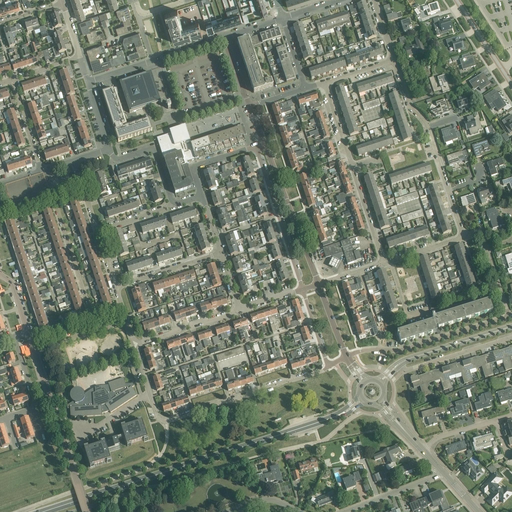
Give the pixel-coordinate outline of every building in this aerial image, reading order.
[(18,2),(16,3),(14,0),(10,0),(12,4),(13,10),(20,8),(18,2)] [(82,6),(79,0),(72,3),(74,8),(82,6)] [(285,0),(288,8),(294,6),(292,0),(285,0)] [(118,6),(116,1),(108,3),(110,9),(118,6)] [(264,2),(254,5),(256,11),(266,7),(264,2)] [(440,10),(437,2),(428,5),(429,9),(426,10),(428,16),(438,13),(437,11),(440,10)] [(351,14),(367,9),(365,3),(357,5),(358,8),(353,10),(352,6),(349,7),(351,14)] [(84,11),(82,6),(74,8),(76,14),(84,11)] [(129,19),(131,18),(128,7),(117,11),(118,17),(119,17),(119,18),(119,19),(120,20),(121,21),(122,21),(123,21),(129,19)] [(266,7),(256,11),(258,16),(267,13),(266,7)] [(360,17),(369,14),(367,9),(351,14),(352,16),(359,14),(360,17)] [(178,13),(177,10),(165,14),(166,17),(166,19),(167,18),(169,24),(168,24),(169,29),(171,28),(172,32),(171,33),(174,43),(177,42),(177,43),(179,42),(178,41),(178,40),(184,39),(184,40),(185,40),(187,39),(189,39),(188,37),(191,36),(191,38),(195,36),(195,35),(198,34),(198,36),(202,34),(198,22),(195,23),(196,25),(181,30),(176,14),(178,13)] [(86,17),(84,11),(76,14),(77,20),(86,17)] [(239,12),(233,13),(236,23),(242,22),(239,12)] [(347,12),(341,14),(345,25),(347,24),(347,25),(350,24),(347,12)] [(391,12),(385,13),(387,17),(386,17),(388,23),(402,18),(401,13),(392,16),(391,12)] [(233,13),(227,15),(228,18),(231,25),(236,23),(233,13)] [(51,23),(60,20),(58,14),(49,17),(51,23)] [(341,14),(336,16),(340,27),(343,26),(343,25),(345,25),(341,14)] [(362,23),(371,20),(369,14),(360,17),(358,18),(359,21),(361,20),(362,23)] [(336,16),(331,17),(334,28),(336,27),(337,28),(340,27),(336,16)] [(222,17),(216,19),(217,22),(219,29),(225,27),(223,20),(222,17)] [(331,17),(326,19),(330,31),(333,30),(333,29),(334,28),(331,17)] [(442,17),(433,20),(434,25),(438,24),(440,30),(439,30),(440,35),(448,33),(447,31),(452,29),(449,20),(443,22),(442,17)] [(39,28),(38,26),(36,19),(30,21),(34,31),(33,31),(34,31),(40,30),(41,33),(44,32),(42,27),(39,28)] [(133,29),(129,19),(123,21),(124,26),(116,29),(118,34),(133,29)] [(216,19),(211,21),(211,23),(214,31),(219,29),(217,22),(216,19)] [(326,19),(321,21),(324,31),(326,31),(327,32),(330,31),(326,19)] [(404,33),(412,30),(408,19),(403,20),(403,22),(397,24),(399,27),(402,26),(404,33)] [(55,28),(57,28),(62,26),(60,20),(51,23),(52,27),(54,26),(55,28)] [(86,33),(90,32),(88,27),(93,25),(91,20),(84,22),(79,23),(83,34),(86,33)] [(364,28),(373,26),(371,20),(362,23),(364,28)] [(33,31),(34,31),(30,21),(24,23),(28,33),(33,31)] [(211,21),(205,23),(208,33),(214,31),(211,23),(211,21)] [(321,21),(315,22),(319,34),(323,33),(322,32),(324,31),(321,21)] [(295,32),(303,29),(301,23),(293,26),(295,32)] [(18,31),(21,30),(19,24),(16,26),(17,29),(14,30),(14,29),(11,30),(10,27),(9,28),(9,27),(4,29),(6,36),(11,34),(15,33),(18,31)] [(375,31),(373,26),(364,28),(366,34),(375,31)] [(305,35),(303,29),(295,32),(297,38),(305,35)] [(97,35),(95,30),(90,32),(86,33),(90,44),(105,39),(103,33),(97,35)] [(376,37),(375,31),(366,34),(368,40),(376,37)] [(52,42),(62,39),(60,33),(50,37),(52,42)] [(136,46),(142,44),(139,34),(124,38),(123,42),(124,45),(129,43),(134,41),(136,46)] [(260,35),(248,39),(251,47),(262,44),(260,35)] [(299,43),(307,41),(305,35),(297,38),(299,43)] [(401,46),(407,44),(405,37),(399,39),(401,46)] [(424,55),(424,53),(419,38),(415,40),(416,45),(405,49),(407,57),(412,55),(419,53),(419,54),(420,54),(421,56),(424,55)] [(454,38),(445,41),(448,48),(452,46),(454,52),(466,48),(461,39),(455,41),(454,38)] [(54,48),(64,45),(62,39),(52,42),(54,48)] [(248,39),(237,43),(254,93),(273,87),(271,81),(263,84),(251,47),(248,39)] [(309,46),(307,41),(299,43),(301,49),(309,46)] [(129,54),(129,55),(131,60),(146,55),(142,44),(136,46),(133,47),(135,52),(129,54)] [(374,49),(377,58),(383,56),(379,44),(376,45),(377,48),(374,49)] [(64,45),(53,49),(55,57),(60,56),(59,53),(66,51),(66,50),(66,48),(65,48),(64,45)] [(105,51),(104,48),(104,47),(102,45),(87,51),(90,61),(97,59),(95,54),(105,51)] [(311,52),(309,46),(301,49),(302,55),(311,52)] [(374,49),(368,51),(371,59),(377,58),(374,49)] [(115,65),(126,61),(122,50),(116,52),(117,54),(113,56),(113,57),(109,58),(110,59),(112,65),(115,64),(115,65)] [(368,51),(363,53),(365,61),(371,59),(368,51)] [(313,58),(311,52),(302,55),(304,61),(313,58)] [(363,53),(357,55),(359,63),(365,61),(363,53)] [(463,59),(460,60),(463,70),(475,66),(472,56),(470,57),(469,54),(462,56),(463,59)] [(357,55),(351,57),(354,65),(359,63),(357,55)] [(16,56),(13,57),(14,60),(13,60),(15,64),(12,65),(14,71),(20,69),(18,63),(17,59),(16,56)] [(38,62),(40,62),(38,56),(36,56),(36,57),(30,59),(32,65),(38,63),(38,62)] [(351,57),(345,59),(348,67),(354,65),(351,57)] [(97,59),(90,61),(94,72),(109,67),(107,61),(101,63),(100,58),(97,59)] [(340,58),(337,59),(340,70),(346,68),(343,59),(341,60),(340,58)] [(338,61),(332,63),(334,71),(340,70),(338,61)] [(332,63),(326,65),(329,73),(334,71),(332,63)] [(12,72),(10,67),(9,65),(2,67),(5,74),(12,72)] [(326,65),(320,67),(323,75),(329,73),(326,65)] [(320,67),(314,69),(317,77),(323,75),(320,67)] [(314,69),(309,71),(311,79),(317,77),(314,69)] [(69,76),(67,70),(59,73),(61,79),(69,76)] [(491,85),(483,73),(469,82),(472,87),(476,84),(481,91),(491,85)] [(148,74),(120,83),(120,84),(120,83),(130,113),(129,113),(158,104),(156,100),(159,99),(156,90),(159,89),(158,85),(155,86),(152,77),(152,78),(149,79),(148,74)] [(391,75),(385,77),(388,85),(393,83),(391,75)] [(441,89),(443,93),(450,91),(444,75),(437,78),(439,82),(440,87),(437,88),(433,77),(429,78),(434,93),(438,91),(441,89)] [(63,84),(71,82),(69,76),(61,79),(63,84)] [(385,77),(379,79),(382,87),(388,85),(385,77)] [(47,85),(45,78),(39,80),(42,87),(47,85)] [(379,79),(373,81),(376,89),(382,87),(379,79)] [(36,89),(42,87),(39,80),(33,82),(36,89)] [(373,81),(368,83),(370,91),(376,89),(373,81)] [(30,91),(36,89),(33,82),(27,83),(30,91)] [(73,88),(71,82),(63,84),(65,90),(73,88)] [(24,93),(30,91),(27,83),(21,85),(24,93)] [(368,83),(362,85),(365,93),(370,91),(368,83)] [(362,85),(356,86),(359,95),(365,93),(362,85)] [(75,94),(73,88),(65,90),(67,96),(75,94)] [(345,93),(343,88),(335,90),(337,96),(345,93)] [(7,90),(1,92),(4,100),(10,98),(7,90)] [(113,90),(102,93),(113,127),(115,127),(116,130),(115,131),(118,142),(152,131),(148,120),(123,128),(123,126),(125,126),(113,90)] [(347,99),(345,93),(337,96),(339,102),(347,99)] [(397,93),(388,96),(390,102),(399,99),(397,93)] [(489,93),(483,97),(489,106),(492,103),(498,112),(506,106),(497,93),(491,97),(489,93)] [(314,101),(318,100),(316,94),(310,96),(313,105),(315,105),(314,101)] [(313,108),(313,105),(310,96),(304,98),(306,104),(309,103),(310,107),(310,106),(311,109),(313,108)] [(465,96),(456,99),(459,109),(461,108),(462,110),(461,110),(461,111),(464,110),(465,113),(470,112),(465,96)] [(64,107),(76,103),(74,97),(67,99),(68,102),(63,104),(64,107)] [(306,106),(306,104),(304,98),(297,100),(299,106),(301,111),(298,112),(300,117),(305,115),(303,109),(304,109),(303,107),(306,106)] [(349,105),(347,99),(339,102),(341,108),(349,105)] [(400,105),(399,99),(390,102),(392,108),(400,105)] [(439,105),(440,108),(430,112),(436,117),(449,112),(445,99),(435,103),(436,106),(439,105)] [(291,108),(293,107),(291,101),(287,102),(287,103),(286,103),(287,105),(282,107),(281,104),(272,107),(274,114),(291,108)] [(30,111),(37,109),(35,103),(28,106),(30,111)] [(70,111),(77,109),(76,103),(64,107),(65,110),(69,108),(70,111)] [(351,111),(351,110),(349,105),(341,108),(342,113),(351,111)] [(400,105),(392,108),(394,113),(402,111),(400,105)] [(42,110),(41,108),(37,109),(30,111),(32,117),(39,115),(38,112),(42,110)] [(292,111),(291,111),(291,108),(274,114),(276,120),(282,118),(281,115),(292,111)] [(72,117),(79,114),(77,109),(70,111),(72,117)] [(14,110),(7,113),(9,118),(16,116),(14,110)] [(310,123),(323,119),(321,113),(320,113),(320,111),(314,113),(309,114),(310,116),(314,115),(314,116),(315,115),(316,118),(313,119),(313,120),(309,121),(310,123)] [(344,119),(353,116),(351,111),(342,113),(344,119)] [(402,111),(394,113),(396,119),(404,116),(402,111)] [(74,123),(77,122),(81,120),(79,114),(72,117),(68,118),(69,121),(73,120),(74,123)] [(34,123),(41,121),(39,115),(32,117),(34,123)] [(16,116),(9,118),(11,124),(18,122),(16,116)] [(295,122),(293,117),(287,119),(288,120),(287,120),(285,116),(282,118),(276,120),(278,126),(287,123),(287,125),(295,122)] [(353,116),(344,119),(346,125),(355,122),(353,116)] [(404,116),(396,119),(398,125),(406,122),(404,116)] [(464,124),(464,125),(465,128),(465,127),(466,131),(469,130),(470,135),(478,133),(477,131),(482,129),(478,117),(473,119),(473,120),(464,123),(464,124)] [(509,117),(502,122),(504,126),(506,124),(511,132),(511,120),(511,121),(509,117)] [(319,127),(325,125),(323,119),(310,123),(311,126),(314,125),(315,125),(318,124),(319,127)] [(43,126),(41,121),(34,123),(35,129),(43,126)] [(18,122),(11,124),(13,130),(20,128),(18,122)] [(78,131),(86,128),(84,122),(76,125),(78,131)] [(297,126),(296,122),(295,122),(287,125),(288,127),(279,130),(281,136),(287,134),(291,133),(290,129),(293,128),(293,127),(297,126)] [(355,122),(346,125),(348,130),(356,128),(355,122)] [(406,122),(398,125),(400,131),(408,128),(406,122)] [(314,136),(327,131),(325,125),(319,127),(320,130),(317,132),(317,131),(309,134),(310,137),(314,136)] [(45,132),(43,127),(43,126),(35,129),(37,135),(45,132)] [(453,130),(452,127),(441,131),(443,138),(444,144),(453,141),(458,139),(457,139),(461,138),(459,133),(456,134),(454,130),(453,130)] [(20,128),(13,130),(15,136),(22,134),(20,128)] [(80,137),(88,134),(86,128),(78,131),(80,137)] [(232,148),(246,143),(241,128),(227,133),(232,148)] [(358,133),(356,128),(348,130),(350,136),(358,133)] [(410,134),(408,128),(400,131),(402,136),(410,134)] [(54,138),(53,136),(53,133),(52,130),(51,130),(49,131),(45,132),(37,135),(40,143),(47,140),(45,135),(50,134),(52,139),(54,138)] [(172,134),(157,139),(175,194),(193,189),(191,183),(193,182),(187,163),(195,160),(191,145),(191,144),(190,142),(190,141),(188,136),(188,137),(179,140),(176,131),(171,132),(172,134)] [(323,140),(325,139),(329,138),(327,131),(314,136),(315,138),(322,136),(323,140)] [(225,150),(232,148),(227,133),(221,135),(225,150)] [(22,134),(15,136),(16,142),(23,139),(22,134)] [(82,142),(90,140),(88,134),(80,137),(82,142)] [(298,134),(288,137),(287,134),(281,136),(283,142),(298,137),(298,134)] [(410,134),(402,136),(403,142),(412,139),(410,134)] [(212,154),(225,150),(221,135),(207,139),(209,147),(212,154)] [(293,142),(299,140),(298,137),(283,142),(285,148),(291,146),(290,143),(293,142)] [(385,139),(387,147),(393,145),(390,137),(385,139)] [(23,139),(16,142),(18,148),(25,145),(23,139)] [(70,153),(68,149),(71,148),(67,139),(64,140),(66,146),(61,147),(64,155),(70,153)] [(198,139),(190,142),(191,144),(191,145),(195,160),(205,156),(203,149),(200,141),(199,142),(198,139)] [(205,156),(212,154),(209,147),(207,139),(200,141),(203,149),(205,156)] [(381,149),(387,147),(385,139),(379,141),(381,149)] [(75,151),(77,151),(76,147),(83,145),(84,148),(92,146),(90,140),(82,142),(73,145),(75,151)] [(321,144),(320,144),(318,145),(320,151),(314,153),(315,156),(320,154),(333,150),(331,144),(330,141),(321,144)] [(376,151),(381,149),(379,141),(373,143),(376,151)] [(483,149),(484,150),(484,149),(487,148),(485,142),(487,141),(477,144),(476,145),(472,146),(476,159),(482,157),(482,156),(481,157),(479,150),(483,149)] [(370,153),(376,151),(373,143),(367,145),(370,153)] [(364,155),(370,153),(367,145),(362,147),(364,155)] [(58,157),(64,155),(61,147),(55,149),(58,157)] [(359,157),(364,155),(362,147),(356,148),(359,157)] [(22,156),(26,167),(32,165),(29,158),(26,159),(24,153),(27,152),(27,149),(20,151),(22,156)] [(52,159),(58,157),(55,149),(50,151),(52,159)] [(303,151),(294,154),(292,150),(286,152),(288,158),(304,153),(303,151)] [(336,156),(333,150),(320,154),(321,157),(328,155),(329,158),(327,159),(328,162),(335,160),(334,157),(336,156)] [(46,161),(52,159),(50,151),(43,153),(46,161)] [(446,157),(449,166),(456,164),(456,162),(459,161),(459,163),(460,163),(458,158),(463,156),(465,163),(469,162),(466,151),(446,157)] [(305,156),(304,153),(288,158),(290,165),(297,163),(295,159),(305,156)] [(21,161),(18,162),(20,169),(26,167),(22,156),(20,157),(21,161)] [(241,167),(251,164),(249,158),(240,161),(241,164),(233,166),(232,163),(229,164),(231,170),(234,169),(241,167)] [(18,162),(14,163),(13,159),(11,160),(12,163),(14,171),(20,169),(18,162)] [(149,159),(143,161),(146,171),(153,169),(149,159)] [(491,177),(496,175),(497,175),(495,167),(499,166),(499,167),(500,167),(499,167),(503,166),(501,159),(487,164),(491,177)] [(340,160),(328,164),(330,168),(336,166),(337,168),(329,171),(330,174),(331,173),(344,169),(342,163),(341,163),(340,160)] [(140,171),(146,169),(143,161),(137,163),(140,171)] [(303,170),(302,165),(299,165),(298,162),(297,163),(290,165),(292,171),(295,170),(296,173),(303,170)] [(8,173),(14,171),(12,163),(6,165),(8,173)] [(134,173),(140,171),(137,163),(131,165),(134,173)] [(235,175),(234,169),(231,170),(229,164),(226,165),(228,171),(230,176),(235,175)] [(242,173),(253,169),(251,164),(241,167),(242,172),(242,173)] [(429,164),(423,166),(426,174),(432,172),(429,164)] [(128,175),(134,173),(131,165),(125,167),(128,175)] [(423,166),(417,168),(420,176),(426,174),(423,166)] [(118,178),(128,175),(125,167),(119,169),(119,170),(116,171),(118,178)] [(205,178),(214,175),(212,168),(208,169),(209,171),(204,172),(205,178)] [(417,168),(412,170),(414,178),(420,176),(417,168)] [(244,179),(250,177),(254,175),(253,169),(242,173),(243,176),(244,179)] [(344,169),(331,173),(332,176),(336,175),(337,178),(346,175),(344,169)] [(412,170),(406,171),(409,180),(414,178),(412,170)] [(406,171),(400,173),(403,182),(409,180),(406,171)] [(400,173),(394,175),(397,183),(403,182),(400,173)] [(106,177),(103,177),(102,175),(94,177),(96,183),(104,181),(107,180),(106,177)] [(207,184),(214,182),(216,181),(214,175),(205,178),(207,184)] [(313,176),(307,178),(305,175),(299,177),(301,183),(314,179),(313,176)] [(332,186),(348,181),(346,175),(337,178),(333,179),(335,184),(332,185),(332,186)] [(394,175),(389,177),(391,185),(397,183),(394,175)] [(374,181),(372,176),(364,178),(366,184),(374,181)] [(511,178),(502,182),(502,181),(495,184),(497,190),(507,187),(508,192),(511,190),(511,178)] [(308,184),(315,182),(314,179),(301,183),(303,189),(309,187),(308,184)] [(151,191),(159,188),(157,182),(155,183),(154,180),(148,182),(151,191)] [(251,188),(258,186),(256,180),(249,182),(251,188)] [(98,189),(106,187),(104,181),(96,183),(98,189)] [(343,189),(350,187),(348,181),(332,186),(335,185),(336,188),(342,186),(343,189)] [(376,187),(374,181),(366,184),(368,190),(376,187)] [(255,193),(260,192),(258,186),(251,188),(247,190),(249,195),(243,197),(237,199),(238,202),(247,199),(256,196),(255,193)] [(438,192),(436,186),(428,189),(430,194),(438,192)] [(477,190),(477,191),(480,200),(482,204),(486,203),(484,198),(489,196),(490,197),(494,196),(493,195),(495,195),(494,191),(492,192),(490,186),(483,189),(478,191),(477,190)] [(103,198),(109,196),(106,187),(98,189),(100,195),(102,195),(103,198)] [(314,189),(310,190),(309,187),(303,189),(305,195),(311,193),(315,192),(314,192),(319,190),(318,188),(314,189)] [(338,201),(346,198),(345,196),(352,193),(350,187),(343,189),(344,193),(338,195),(339,196),(336,197),(337,201),(338,201)] [(369,195),(378,193),(376,187),(368,190),(369,195)] [(153,197),(161,194),(159,188),(151,191),(153,197)] [(218,193),(211,195),(213,201),(220,199),(221,198),(220,198),(222,197),(221,192),(218,193)] [(440,197),(438,192),(430,194),(432,200),(440,197)] [(307,201),(313,199),(311,193),(305,195),(307,201)] [(371,201),(380,198),(378,193),(369,195),(371,201)] [(161,194),(153,197),(155,203),(163,200),(161,194)] [(461,198),(460,199),(462,202),(461,202),(463,208),(463,207),(467,205),(469,204),(469,205),(476,203),(473,195),(473,194),(467,196),(467,197),(461,199),(461,198)] [(254,206),(263,203),(262,197),(255,199),(256,203),(253,204),(254,206)] [(323,206),(322,203),(320,199),(319,200),(319,197),(313,199),(307,201),(309,207),(312,206),(313,209),(323,206)] [(442,203),(440,198),(440,197),(432,200),(433,206),(442,203)] [(354,199),(349,201),(348,201),(347,198),(346,198),(338,201),(340,205),(346,203),(348,208),(351,207),(356,205),(354,199)] [(382,204),(380,198),(371,201),(373,207),(382,204)] [(138,207),(141,206),(139,199),(130,202),(133,210),(139,208),(138,207)] [(215,207),(219,205),(222,204),(220,199),(213,201),(215,207)] [(80,207),(78,200),(70,202),(72,209),(80,207)] [(127,212),(133,210),(130,202),(129,200),(123,202),(124,204),(127,212)] [(241,210),(239,205),(238,202),(232,204),(233,207),(237,206),(238,211),(241,210)] [(256,212),(265,209),(263,203),(254,206),(256,212)] [(444,209),(442,203),(433,206),(435,212),(444,209)] [(121,214),(127,212),(124,204),(118,206),(121,214)] [(383,210),(382,204),(373,207),(375,213),(383,210)] [(345,215),(358,211),(356,205),(351,207),(352,210),(344,213),(345,215)] [(115,216),(121,214),(118,206),(112,208),(115,216)] [(225,206),(217,209),(218,211),(216,212),(218,218),(228,214),(226,206),(225,206)] [(324,209),(323,206),(313,209),(314,212),(311,213),(313,219),(319,217),(322,216),(320,210),(324,209)] [(82,213),(80,207),(72,209),(75,216),(82,213)] [(43,211),(44,215),(45,218),(53,216),(50,208),(43,211)] [(109,218),(115,216),(112,208),(109,209),(106,210),(109,218)] [(191,219),(192,218),(197,217),(196,216),(199,215),(197,209),(194,210),(194,208),(188,210),(191,219)] [(503,226),(501,219),(499,220),(498,218),(499,218),(497,211),(496,211),(495,208),(485,211),(489,221),(490,221),(493,229),(500,227),(501,227),(501,226),(503,226)] [(260,217),(267,214),(265,209),(256,212),(258,217),(260,217)] [(446,215),(444,209),(435,212),(437,217),(446,215)] [(185,221),(191,219),(188,210),(182,212),(185,221)] [(377,218),(385,216),(383,210),(375,213),(377,218)] [(179,223),(185,221),(182,212),(176,214),(179,223)] [(84,221),(84,220),(82,213),(75,216),(77,223),(84,221)] [(231,213),(218,218),(220,223),(231,220),(230,217),(232,217),(231,213)] [(172,225),(179,223),(176,214),(170,216),(171,220),(168,220),(170,227),(173,226),(172,225)] [(447,220),(446,215),(437,217),(439,223),(447,220)] [(47,225),(55,222),(53,216),(45,218),(47,225)] [(379,224),(387,221),(385,216),(377,218),(379,224)] [(329,218),(320,221),(319,217),(313,219),(315,225),(330,221),(329,218)] [(170,227),(168,220),(166,221),(164,218),(158,220),(161,228),(167,226),(168,228),(170,227)] [(231,220),(220,223),(222,229),(229,227),(228,223),(229,224),(235,222),(234,219),(231,220)] [(158,220),(152,222),(155,230),(161,228),(158,220)] [(323,229),(322,226),(329,224),(330,223),(330,220),(330,221),(315,225),(317,231),(323,229)] [(449,226),(447,220),(439,223),(441,229),(449,226)] [(26,224),(25,221),(15,224),(14,221),(6,223),(8,230),(16,228),(23,225),(26,224)] [(87,227),(84,221),(77,223),(79,230),(87,227)] [(389,227),(387,221),(379,224),(381,230),(389,227)] [(57,229),(55,222),(47,225),(50,232),(57,229)] [(152,222),(146,224),(149,232),(155,230),(152,222)] [(263,232),(272,229),(270,223),(267,224),(263,226),(264,229),(259,231),(257,228),(250,230),(252,236),(253,236),(260,233),(263,232)] [(141,227),(138,228),(140,234),(143,233),(143,234),(149,232),(146,224),(140,226),(141,227)] [(204,231),(202,225),(194,228),(196,234),(204,231)] [(451,232),(449,226),(441,229),(443,235),(451,232)] [(81,237),(89,234),(87,227),(79,230),(81,237)] [(16,228),(8,230),(10,237),(18,234),(16,228)] [(319,237),(332,233),(331,231),(328,232),(327,228),(323,229),(317,231),(319,237)] [(426,228),(420,230),(423,238),(429,236),(426,228)] [(59,236),(57,229),(50,232),(52,239),(59,236)] [(265,238),(274,235),(272,229),(263,232),(264,238),(265,238)] [(121,230),(112,232),(114,238),(123,236),(121,230)] [(417,240),(423,238),(420,230),(415,231),(417,240)] [(198,240),(206,237),(204,231),(196,234),(198,240)] [(412,242),(417,240),(415,231),(409,233),(412,242)] [(236,241),(235,238),(233,233),(229,235),(230,237),(225,238),(227,244),(236,241)] [(332,243),(331,240),(333,239),(332,236),(333,236),(332,233),(319,237),(321,244),(322,243),(323,246),(332,243)] [(406,244),(412,242),(409,233),(403,235),(406,244)] [(20,241),(18,234),(10,237),(13,244),(20,241)] [(91,241),(89,234),(81,237),(84,244),(91,241)] [(267,244),(271,242),(276,241),(274,235),(265,238),(267,244)] [(406,244),(403,235),(397,237),(400,245),(406,244)] [(54,246),(62,243),(59,236),(52,239),(54,246)] [(123,236),(114,238),(116,244),(125,242),(123,236)] [(206,237),(198,240),(200,246),(208,243),(206,237)] [(394,247),(400,245),(397,237),(392,239),(394,247)] [(359,251),(354,253),(350,239),(323,248),(323,249),(324,248),(326,257),(332,255),(333,257),(339,260),(341,257),(345,256),(347,265),(357,262),(361,260),(359,251)] [(389,249),(394,247),(392,239),(386,241),(389,249)] [(23,248),(20,241),(13,244),(15,251),(23,248)] [(93,248),(91,241),(84,244),(86,251),(93,248)] [(238,247),(236,241),(227,244),(229,250),(238,247)] [(125,242),(116,244),(118,250),(127,248),(125,242)] [(254,242),(251,242),(254,251),(260,249),(259,246),(256,247),(254,242)] [(64,250),(62,243),(54,246),(56,252),(64,250)] [(208,243),(200,246),(202,252),(210,249),(208,243)] [(462,245),(454,248),(456,253),(464,251),(462,245)] [(272,254),(279,252),(277,246),(271,248),(272,254)] [(231,256),(240,253),(238,247),(229,250),(231,256)] [(15,251),(17,258),(25,255),(23,248),(15,251)] [(96,255),(93,248),(86,251),(88,257),(96,255)] [(118,250),(120,257),(129,254),(127,248),(118,250)] [(185,254),(183,249),(183,248),(180,249),(180,248),(174,250),(176,258),(183,256),(182,255),(185,254)] [(66,257),(64,250),(56,252),(59,260),(66,257)] [(170,260),(176,258),(174,250),(168,252),(170,260)] [(464,251),(456,253),(458,259),(466,256),(464,251)] [(170,260),(168,252),(162,254),(164,262),(170,260)] [(270,262),(277,259),(281,258),(279,252),(272,254),(268,256),(270,262)] [(158,264),(164,262),(162,254),(156,256),(155,254),(152,255),(154,261),(157,260),(158,264)] [(505,257),(502,258),(505,265),(508,264),(509,269),(508,270),(508,273),(511,271),(511,254),(505,256),(505,257)] [(25,255),(17,258),(19,265),(27,262),(25,255)] [(98,262),(96,255),(88,257),(89,260),(82,263),(84,266),(86,266),(90,264),(98,262)] [(150,258),(144,259),(147,268),(153,266),(152,262),(154,261),(152,255),(150,256),(150,258)] [(429,262),(427,256),(419,259),(421,265),(429,262)] [(466,256),(458,259),(460,265),(468,262),(466,256)] [(68,264),(66,257),(59,260),(61,266),(68,264)] [(241,264),(240,261),(244,260),(243,257),(232,261),(234,267),(241,264)] [(337,272),(342,261),(339,260),(333,257),(328,267),(337,272)] [(144,259),(138,261),(141,270),(147,268),(144,259)] [(138,261),(132,263),(135,272),(141,270),(138,261)] [(35,263),(28,266),(27,262),(20,265),(22,272),(36,267),(35,263)] [(93,271),(100,269),(98,262),(90,264),(93,271)] [(431,268),(429,262),(421,265),(422,271),(431,268)] [(462,271),(470,268),(468,262),(460,265),(462,271)] [(126,266),(124,267),(126,273),(128,272),(129,274),(135,272),(132,263),(126,265),(126,266)] [(246,266),(245,263),(241,264),(234,267),(236,273),(246,269),(245,266),(246,266)] [(274,270),(275,272),(285,269),(283,263),(276,265),(277,269),(274,270)] [(71,271),(68,264),(61,266),(63,273),(71,271)] [(200,275),(209,272),(216,270),(215,264),(207,267),(208,269),(200,272),(199,270),(195,271),(197,276),(200,275)] [(32,276),(30,272),(37,270),(36,267),(22,272),(24,278),(32,276)] [(433,274),(431,268),(422,271),(424,276),(433,274)] [(470,268),(462,271),(463,276),(472,273),(470,268)] [(95,278),(102,276),(100,269),(93,271),(95,278)] [(278,277),(287,274),(285,269),(275,272),(276,275),(274,276),(275,277),(275,278),(277,278),(278,277)] [(207,278),(218,275),(216,270),(209,272),(209,275),(206,276),(207,278)] [(378,279),(387,276),(385,270),(376,273),(378,279)] [(65,280),(73,278),(71,271),(63,273),(65,280)] [(196,287),(198,286),(193,271),(188,273),(192,284),(195,283),(196,287)] [(188,288),(193,287),(192,284),(188,273),(183,275),(188,288)] [(472,273),(463,276),(465,282),(474,279),(472,273)] [(284,282),(289,280),(287,274),(278,277),(277,278),(280,286),(285,285),(284,282)] [(426,282),(434,279),(433,274),(424,276),(426,282)] [(188,288),(183,275),(178,276),(183,291),(184,293),(189,292),(188,288)] [(204,285),(205,285),(220,280),(218,275),(207,278),(203,280),(204,285)] [(240,283),(247,281),(245,275),(238,278),(240,283)] [(26,285),(34,283),(32,276),(24,278),(26,285)] [(105,282),(102,276),(95,278),(97,285),(105,282)] [(180,292),(183,291),(178,276),(173,278),(176,288),(179,287),(180,292)] [(389,282),(388,281),(387,276),(378,279),(380,284),(389,282)] [(75,284),(73,278),(65,280),(67,283),(55,287),(56,291),(75,284)] [(176,294),(178,293),(176,288),(173,278),(168,280),(171,289),(174,288),(176,294)] [(344,291),(362,286),(361,283),(360,278),(356,279),(357,284),(353,286),(353,285),(349,287),(347,280),(341,282),(342,285),(344,291)] [(436,285),(434,279),(426,282),(428,288),(436,285)] [(474,279),(465,282),(467,288),(475,285),(474,279)] [(171,291),(171,289),(168,280),(163,281),(165,289),(168,288),(169,292),(171,295),(173,295),(171,291)] [(207,290),(221,285),(220,280),(205,285),(206,288),(207,287),(207,290)] [(166,293),(165,289),(163,281),(158,283),(161,294),(166,293)] [(107,289),(105,283),(105,282),(97,285),(99,292),(107,289)] [(382,290),(390,287),(389,282),(380,284),(382,290)] [(28,292),(36,290),(34,283),(26,285),(28,292)] [(145,290),(146,289),(145,283),(138,285),(139,289),(132,291),(133,297),(146,293),(145,290)] [(162,297),(161,294),(158,283),(152,285),(155,292),(158,291),(159,295),(160,298),(162,297)] [(75,284),(56,291),(57,295),(62,293),(62,292),(69,290),(70,294),(77,291),(75,284)] [(438,291),(436,285),(428,288),(430,294),(438,291)] [(249,295),(252,294),(253,294),(251,286),(248,287),(242,289),(243,295),(248,294),(249,295)] [(358,290),(363,289),(362,286),(344,291),(346,297),(352,295),(351,292),(354,291),(358,290)] [(221,290),(223,290),(222,287),(217,289),(219,296),(223,307),(228,305),(224,294),(222,294),(221,290)] [(384,296),(392,293),(390,287),(382,290),(383,292),(380,293),(381,295),(381,297),(384,296)] [(109,296),(107,289),(99,292),(102,299),(109,296)] [(38,297),(36,290),(28,292),(31,299),(38,297)] [(80,298),(77,291),(70,294),(72,301),(80,298)] [(440,297),(438,291),(430,294),(432,299),(440,297)] [(135,302),(146,298),(145,295),(147,295),(146,293),(133,297),(135,302)] [(386,301),(394,299),(392,293),(384,296),(386,301)] [(223,307),(219,296),(216,297),(215,294),(213,295),(215,301),(217,308),(223,307)] [(365,298),(365,295),(353,299),(352,295),(346,297),(348,304),(365,298)] [(111,303),(109,296),(102,299),(104,306),(111,303)] [(211,296),(208,297),(209,299),(212,310),(217,308),(215,301),(213,301),(211,296)] [(41,304),(38,297),(31,299),(33,306),(41,304)] [(137,307),(147,303),(146,300),(151,299),(150,297),(146,298),(135,302),(137,307)] [(82,305),(80,298),(72,301),(68,302),(69,305),(73,304),(74,308),(82,305)] [(355,304),(366,300),(365,298),(348,304),(350,310),(356,308),(355,304)] [(207,312),(212,310),(209,299),(204,300),(205,304),(207,312)] [(388,307),(396,304),(394,299),(386,301),(388,307)] [(201,301),(196,303),(198,310),(201,310),(202,313),(207,312),(205,304),(202,305),(201,301)] [(280,314),(283,313),(294,309),(300,307),(298,301),(289,304),(290,307),(286,308),(285,305),(278,307),(280,314)] [(493,312),(491,307),(489,301),(435,318),(434,315),(432,316),(433,318),(432,318),(433,321),(397,332),(398,334),(397,334),(397,336),(398,336),(401,343),(437,332),(437,334),(440,334),(438,329),(493,312)] [(114,310),(111,303),(104,306),(106,313),(114,310)] [(149,308),(149,306),(148,303),(147,303),(137,307),(138,312),(146,310),(146,309),(149,308)] [(195,311),(198,310),(196,303),(188,306),(189,309),(191,317),(197,315),(195,311)] [(35,313),(43,310),(41,304),(33,306),(35,313)] [(390,313),(398,310),(396,304),(388,307),(390,313)] [(84,312),(82,305),(74,308),(76,311),(64,315),(65,318),(70,317),(73,316),(77,315),(84,312)] [(180,309),(180,308),(179,305),(176,305),(177,309),(178,310),(181,320),(186,319),(183,308),(180,309)] [(191,317),(189,309),(186,310),(185,307),(183,307),(183,308),(186,319),(191,317)] [(295,313),(288,315),(289,318),(302,314),(300,307),(294,309),(295,313)] [(278,315),(277,313),(276,308),(269,310),(274,325),(277,324),(275,319),(280,318),(279,314),(278,315)] [(45,317),(44,314),(43,310),(35,313),(37,320),(45,317)] [(155,320),(154,317),(151,310),(149,311),(151,317),(151,318),(155,329),(160,327),(157,319),(155,320)] [(171,315),(166,317),(163,310),(160,311),(162,318),(165,325),(170,324),(170,322),(173,321),(171,315)] [(178,310),(175,311),(175,310),(173,311),(174,314),(173,314),(172,315),(171,315),(173,321),(175,320),(176,322),(181,320),(178,310)] [(270,323),(273,322),(269,310),(263,312),(265,319),(268,317),(270,323)] [(353,319),(369,314),(368,311),(358,314),(357,311),(351,313),(353,319)] [(86,319),(84,312),(77,315),(79,322),(86,319)] [(266,322),(265,319),(263,312),(256,314),(260,324),(266,322)] [(374,319),(373,316),(372,313),(353,319),(355,325),(361,323),(360,320),(367,317),(368,320),(370,320),(374,319)] [(261,327),(260,324),(256,314),(250,316),(252,323),(255,322),(257,328),(261,327)] [(300,326),(299,322),(304,320),(302,314),(294,316),(296,321),(290,323),(289,318),(284,320),(287,330),(300,326)] [(155,329),(151,318),(148,318),(147,315),(145,316),(146,319),(150,330),(155,329)] [(165,325),(162,318),(160,319),(159,315),(156,316),(157,319),(160,327),(165,325)] [(47,324),(45,317),(37,320),(40,327),(47,324)] [(145,332),(150,330),(146,319),(143,320),(139,321),(141,328),(143,328),(145,332)] [(248,326),(247,324),(246,319),(239,322),(243,334),(245,333),(246,332),(244,327),(248,326)] [(376,325),(375,322),(374,319),(370,320),(371,323),(362,326),(361,323),(355,325),(357,331),(376,325)] [(55,325),(54,322),(51,323),(47,324),(40,327),(42,334),(50,331),(48,327),(55,325)] [(244,337),(243,334),(239,322),(233,324),(234,327),(231,327),(232,330),(234,329),(235,330),(236,330),(238,329),(241,338),(244,337)] [(232,330),(231,327),(229,328),(228,325),(221,327),(225,340),(229,339),(227,332),(230,331),(230,333),(233,332),(232,330)] [(376,325),(357,331),(359,337),(365,335),(364,332),(373,329),(375,336),(379,334),(376,325)] [(222,341),(225,340),(221,327),(215,329),(217,336),(220,334),(222,341)] [(294,339),(309,335),(307,328),(300,330),(301,333),(293,336),(294,339)] [(212,337),(212,336),(210,331),(204,333),(208,346),(211,345),(209,338),(212,337)] [(208,347),(208,346),(204,333),(197,335),(199,341),(203,340),(204,344),(205,348),(208,347)] [(195,344),(194,340),(192,335),(185,338),(191,355),(194,354),(191,345),(195,344)] [(309,335),(294,339),(295,342),(303,340),(305,343),(311,341),(309,335)] [(188,356),(191,355),(185,338),(179,340),(181,346),(184,345),(188,356)] [(178,347),(181,346),(179,340),(173,342),(178,356),(181,355),(178,347)] [(174,357),(178,356),(173,342),(166,344),(168,350),(172,349),(174,357)] [(306,348),(308,353),(311,364),(318,362),(316,356),(312,357),(309,348),(311,347),(310,344),(305,345),(306,348)] [(509,348),(503,350),(510,370),(511,368),(511,363),(510,358),(511,357),(511,346),(509,347),(509,348)] [(281,367),(276,352),(275,348),(271,349),(274,358),(271,359),(272,363),(274,369),(281,367)] [(146,357),(156,354),(158,353),(157,350),(151,352),(150,349),(144,351),(146,357)] [(497,351),(493,352),(496,363),(502,361),(505,371),(510,370),(503,350),(497,352),(496,351),(497,351)] [(285,358),(282,360),(280,353),(279,354),(278,351),(276,352),(281,367),(287,365),(285,358)] [(301,354),(298,355),(296,351),(293,352),(295,356),(299,368),(305,366),(302,357),(301,354)] [(488,355),(483,356),(489,376),(493,375),(490,364),(496,363),(493,352),(488,354),(488,355)] [(305,366),(311,364),(308,353),(305,354),(305,356),(302,357),(305,366)] [(9,363),(11,363),(15,361),(13,354),(6,356),(3,357),(4,360),(7,359),(9,363)] [(157,358),(156,354),(146,357),(148,364),(158,361),(162,359),(161,356),(157,358)] [(268,371),(266,365),(265,361),(263,356),(260,357),(262,362),(261,362),(262,366),(260,367),(262,373),(268,371)] [(292,370),(299,368),(295,356),(292,357),(293,363),(290,364),(292,370)] [(476,357),(472,359),(475,369),(482,367),(485,377),(489,376),(483,356),(476,358),(476,357)] [(209,366),(215,363),(214,360),(212,361),(211,357),(206,359),(209,366)] [(470,374),(476,372),(475,369),(472,359),(468,360),(469,360),(469,361),(462,363),(468,383),(472,381),(470,374)] [(162,366),(160,367),(158,361),(148,364),(150,370),(154,369),(155,373),(164,370),(162,366)] [(260,367),(256,368),(254,362),(251,363),(254,370),(255,375),(262,373),(260,367)] [(268,371),(274,369),(272,363),(266,365),(268,371)] [(456,364),(451,365),(455,375),(461,373),(464,384),(468,383),(462,363),(457,365),(456,364)] [(448,367),(442,369),(448,389),(452,388),(449,377),(455,375),(451,365),(447,366),(448,367),(448,366),(448,367)] [(13,378),(20,376),(18,369),(11,371),(11,372),(8,373),(7,373),(8,376),(12,375),(13,378)] [(444,390),(448,389),(442,369),(436,371),(436,370),(431,372),(434,382),(441,380),(444,390)] [(228,391),(234,389),(228,370),(225,371),(229,384),(226,385),(228,391)] [(241,387),(239,381),(236,382),(231,370),(228,370),(234,389),(241,387)] [(254,383),(252,376),(248,378),(246,372),(243,373),(247,385),(254,383)] [(421,376),(427,396),(431,395),(428,384),(434,382),(431,372),(427,373),(428,374),(421,376)] [(241,387),(247,385),(243,373),(240,374),(241,376),(238,377),(239,381),(241,387)] [(216,388),(222,386),(218,374),(215,375),(217,381),(214,382),(216,388)] [(216,388),(214,382),(212,375),(206,377),(210,390),(216,388)] [(15,385),(18,385),(22,383),(20,376),(13,378),(14,382),(11,383),(12,386),(15,385)] [(166,377),(160,379),(159,376),(153,378),(155,385),(167,381),(166,377)] [(201,386),(198,387),(194,376),(191,377),(197,394),(203,392),(201,386)] [(411,379),(410,379),(412,384),(414,388),(420,387),(423,397),(427,396),(421,376),(415,378),(415,377),(410,378),(411,379)] [(190,396),(197,394),(191,377),(188,378),(192,389),(188,390),(190,396)] [(203,392),(210,390),(206,377),(205,377),(205,378),(199,380),(201,386),(203,392)] [(73,402),(67,406),(68,409),(70,409),(71,418),(102,416),(102,414),(109,411),(110,413),(137,396),(132,388),(134,387),(133,384),(125,384),(123,378),(108,383),(109,386),(106,386),(103,386),(98,387),(95,388),(91,390),(87,392),(85,394),(84,392),(83,392),(82,390),(80,389),(79,389),(76,389),(75,389),(73,390),(72,391),(71,393),(70,395),(70,397),(70,398),(71,399),(72,401),(73,402)] [(163,389),(162,386),(165,385),(166,385),(168,384),(167,381),(155,385),(157,391),(163,389)] [(182,393),(184,392),(183,388),(178,390),(183,406),(190,404),(188,397),(184,398),(182,393)] [(501,399),(499,399),(501,404),(506,402),(507,402),(506,401),(509,400),(510,402),(510,401),(511,400),(511,389),(503,392),(503,391),(496,393),(496,394),(499,393),(501,399)] [(177,408),(183,406),(178,390),(174,391),(176,396),(178,400),(175,401),(177,408)] [(23,395),(19,396),(21,404),(28,401),(26,394),(25,391),(21,392),(23,395)] [(170,410),(165,395),(164,391),(159,393),(160,396),(162,396),(165,405),(162,406),(164,412),(170,410)] [(493,400),(492,395),(491,392),(483,394),(484,396),(479,397),(480,402),(474,404),(477,411),(491,407),(490,401),(493,400)] [(14,394),(11,395),(13,399),(12,399),(14,406),(21,404),(19,396),(15,398),(14,394)] [(175,401),(171,403),(169,394),(165,395),(170,410),(177,408),(175,401)] [(467,399),(455,403),(456,408),(450,410),(453,418),(457,417),(457,416),(462,415),(467,414),(465,406),(469,405),(467,399)] [(434,416),(445,412),(443,407),(421,413),(423,418),(427,417),(428,419),(427,419),(427,420),(428,420),(430,426),(433,425),(433,426),(435,425),(437,424),(435,417),(434,418),(434,416)] [(30,424),(28,417),(20,420),(23,426),(30,424)] [(142,421),(121,428),(124,436),(127,445),(148,438),(142,421)] [(511,421),(507,423),(503,424),(504,428),(508,427),(509,429),(511,428),(511,421)] [(25,433),(33,430),(30,424),(23,426),(25,433)] [(25,433),(27,440),(35,437),(33,430),(25,433)] [(492,446),(490,441),(493,440),(492,434),(481,437),(481,438),(480,438),(474,440),(475,443),(473,443),(475,449),(483,447),(484,449),(492,446)] [(10,445),(8,438),(0,440),(0,441),(2,447),(10,445)] [(445,451),(446,451),(447,454),(457,451),(458,453),(466,451),(464,442),(456,445),(454,446),(454,444),(449,446),(450,446),(445,448),(446,450),(445,450),(445,451)] [(348,462),(360,459),(359,456),(364,455),(361,443),(354,445),(355,448),(350,450),(351,454),(346,456),(348,462)] [(111,460),(105,444),(84,450),(90,467),(111,460)] [(383,472),(387,470),(396,466),(395,463),(392,455),(393,454),(394,455),(395,455),(396,455),(397,454),(398,453),(398,452),(400,451),(401,452),(396,446),(390,449),(384,452),(373,457),(375,461),(386,456),(389,465),(385,466),(381,468),(383,472)] [(301,472),(317,467),(315,458),(310,460),(311,462),(299,465),(299,464),(301,472)] [(480,475),(469,462),(467,459),(460,465),(463,468),(462,468),(466,473),(468,471),(470,473),(470,474),(475,480),(480,475)] [(397,476),(415,469),(416,465),(413,463),(395,470),(397,476)] [(492,474),(496,470),(492,464),(487,468),(492,474)] [(278,466),(270,468),(272,473),(263,475),(263,478),(260,479),(263,488),(269,486),(268,482),(276,480),(277,482),(282,481),(278,466)] [(379,473),(380,476),(382,480),(385,479),(384,474),(388,473),(387,470),(383,472),(379,473)] [(342,480),(345,486),(346,491),(356,488),(354,483),(361,480),(358,472),(353,474),(354,478),(348,480),(347,479),(342,480)] [(491,505),(495,501),(498,498),(502,502),(504,501),(505,500),(508,496),(509,497),(511,493),(507,488),(504,492),(495,483),(500,478),(495,474),(486,483),(487,484),(482,490),(484,493),(489,487),(490,488),(489,489),(490,491),(493,493),(494,494),(487,501),(492,506),(491,505)] [(316,500),(319,507),(323,505),(328,503),(332,502),(331,500),(335,498),(332,492),(329,494),(329,495),(316,500)] [(428,497),(424,498),(427,506),(432,504),(433,506),(439,503),(441,506),(443,511),(442,511),(445,511),(450,510),(443,494),(441,494),(440,492),(429,496),(428,497)] [(424,498),(409,504),(412,511),(424,511),(423,509),(428,507),(427,506),(424,498)]
